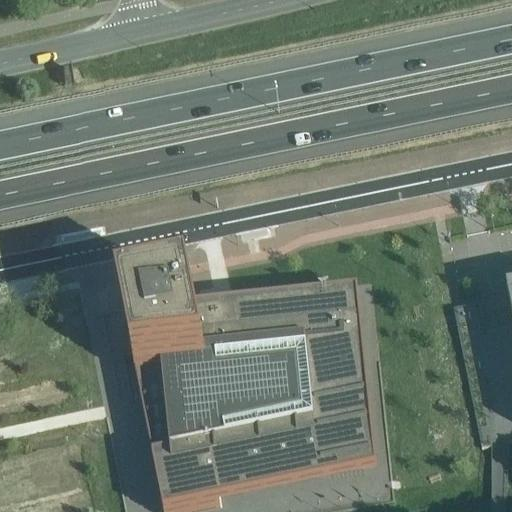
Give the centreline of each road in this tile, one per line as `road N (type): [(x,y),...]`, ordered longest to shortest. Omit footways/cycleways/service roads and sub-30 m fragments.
road 1 (secondary): [(0,271),(511,165)]
road 2 (motorway): [(0,197),(511,92)]
road 3 (motorway): [(511,45),(0,149)]
road 4 (secondary): [(0,63),(142,31)]
road 5 (secondary): [(142,31),(273,0)]
